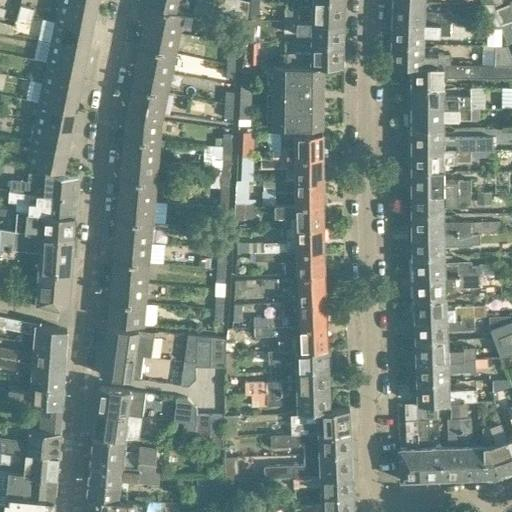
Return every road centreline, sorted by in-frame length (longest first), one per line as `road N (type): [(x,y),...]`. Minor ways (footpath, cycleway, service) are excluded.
road 1 (residential): [(369,0),(369,504),(469,500)]
road 2 (residential): [(82,320),(104,102),(126,0)]
road 3 (residential): [(71,511),(82,320)]
